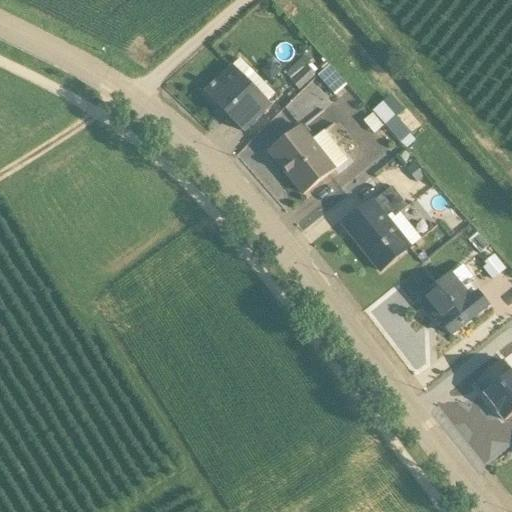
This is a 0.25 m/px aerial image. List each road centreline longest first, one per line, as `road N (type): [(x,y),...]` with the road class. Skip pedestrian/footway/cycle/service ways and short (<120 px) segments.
road 1 (tertiary): [(487,511),(257,208),(189,138),(132,96)]
road 2 (tertiary): [(132,96),(0,23)]
road 3 (unclassified): [(244,0),(132,96)]
